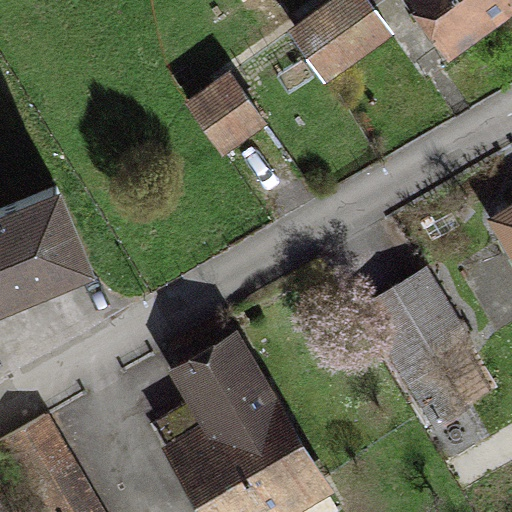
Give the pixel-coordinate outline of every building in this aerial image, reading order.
[(373,0),(310,0),(280,21),(320,78),(393,28),(373,0)] [(511,0),(400,0),(439,65),(511,21),(511,0)] [(220,66),(168,103),(217,172),(269,135),(220,66)] [(511,185),(477,206),(511,267),(511,185)] [(0,314),(75,285),(38,192),(0,207),(0,314)] [(419,267),(351,312),(411,401),(478,356),(419,267)] [(233,326),(167,362),(193,410),(145,436),(185,511),(312,511),(329,503),(233,326)] [(93,511),(34,404),(0,422),(0,505),(3,511),(93,511)]
